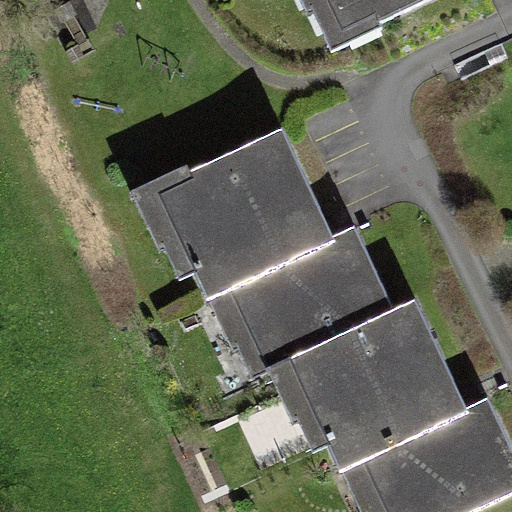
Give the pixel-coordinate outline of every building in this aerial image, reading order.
[(303,0),(308,10),(316,6),(332,42),(421,0),(303,0)] [(287,124),(138,193),(166,252),(171,249),(183,276),(200,268),(213,296),(339,237),(287,124)] [(339,237),(213,296),(255,384),(276,374),(274,368),(399,310),(360,228),(339,237)] [(399,310),(274,368),(276,374),(314,454),(334,444),(345,469),(472,410),(421,300),(399,310)] [(472,410),(345,469),(365,511),(474,511),(511,494),(511,439),(494,400),(472,410)]
